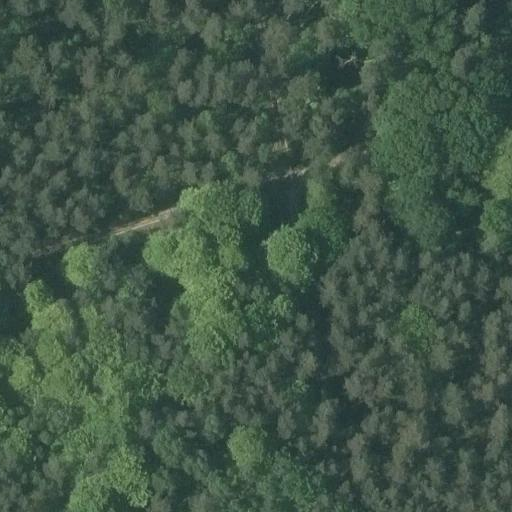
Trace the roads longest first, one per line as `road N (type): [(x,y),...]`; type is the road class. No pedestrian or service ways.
road 1 (track): [(0,269),(511,112)]
road 2 (track): [(243,0),(338,511)]
